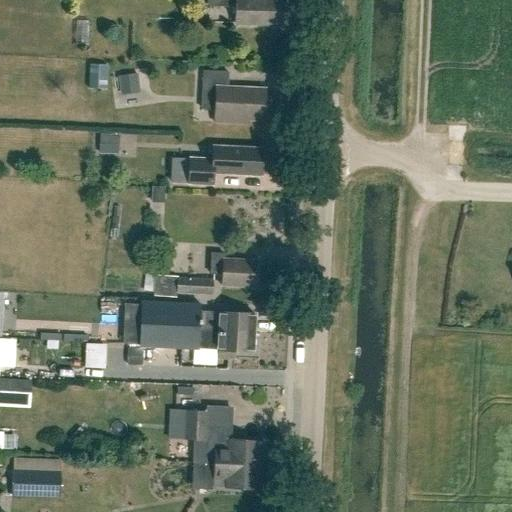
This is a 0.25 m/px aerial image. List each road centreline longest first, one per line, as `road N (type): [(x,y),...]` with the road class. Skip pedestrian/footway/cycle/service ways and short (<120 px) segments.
road 1 (track): [(426,0),(398,511)]
road 2 (unclassified): [(305,511),(330,0)]
